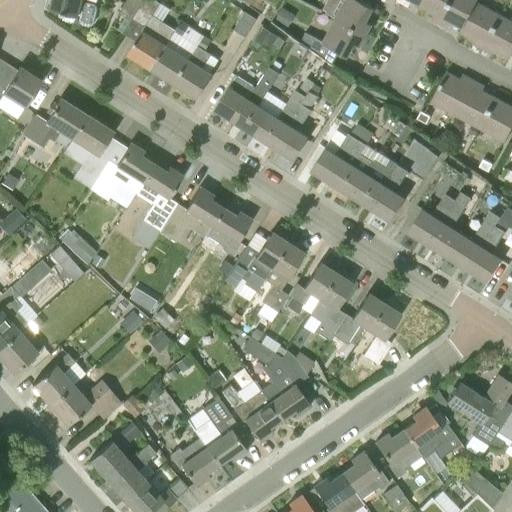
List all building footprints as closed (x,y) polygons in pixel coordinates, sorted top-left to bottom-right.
[(82,0),(47,0),(45,8),(78,16),(82,0)] [(132,18),(142,0),(126,0),(120,10),(132,18)] [(145,26),(128,54),(151,69),(176,30),(151,14),(159,2),(155,0),(142,0),(132,18),(145,26)] [(325,12),(336,18),(367,34),(373,23),(367,20),(375,6),(362,0),(327,0),(323,8),(326,10),(325,12)] [(424,0),(422,5),(436,13),(433,18),(440,21),(451,0),(424,0)] [(477,2),(477,0),(451,0),(440,21),(446,25),(449,19),(463,27),(477,2)] [(477,2),(463,27),(460,32),(485,45),(501,15),(477,2)] [(275,19),(286,26),(294,14),(283,7),(275,19)] [(245,36),(257,18),(245,11),(234,29),(245,36)] [(511,20),(501,15),(485,45),(509,59),(511,53),(511,20)] [(367,34),(336,18),(323,42),(305,32),(300,43),(327,62),(334,49),(348,56),(355,42),(361,45),(367,34)] [(256,40),(270,49),(278,35),(264,26),(256,40)] [(198,44),(184,35),(176,30),(151,69),(174,83),(198,44)] [(198,44),(206,50),(212,40),(204,35),(198,44)] [(278,35),(273,44),(279,48),(285,39),(278,35)] [(214,55),(206,50),(198,44),(174,83),(198,98),(213,74),(205,69),(214,55)] [(17,70),(0,59),(0,90),(3,93),(17,70)] [(19,66),(17,70),(3,93),(25,107),(42,80),(19,66)] [(268,66),(256,87),(235,122),(255,134),(269,111),(259,105),(279,73),(268,66)] [(431,102),(455,115),(474,80),(463,74),(461,78),(447,71),(431,102)] [(215,109),(235,122),(256,87),(236,75),(215,109)] [(255,134),(275,147),(310,91),(310,90),(315,83),(307,77),(298,90),(295,89),(278,117),(269,111),(255,134)] [(485,86),(474,80),(455,115),(480,128),(497,97),(483,90),(485,86)] [(323,88),(315,83),(310,90),(310,91),(318,96),(323,88)] [(310,91),(275,147),(294,159),(309,136),(299,130),(311,110),(310,108),(318,96),(310,91)] [(60,131),(72,138),(87,114),(60,97),(46,120),(35,114),(22,135),(42,147),(48,138),(54,142),(60,131)] [(511,128),(511,105),(497,97),(480,128),(505,141),(511,128)] [(426,124),(431,116),(421,110),(417,119),(426,124)] [(114,131),(87,114),(72,138),(63,152),(81,163),(72,177),(89,187),(103,167),(95,162),(114,131)] [(392,131),(400,136),(407,126),(400,121),(392,131)] [(350,134),(359,139),(365,129),(357,124),(350,134)] [(373,134),(365,129),(359,139),(366,145),(373,134)] [(331,183),(359,139),(350,134),(349,133),(336,154),(326,147),(311,170),(331,183)] [(378,152),(366,145),(359,139),(331,183),(351,195),(378,152)] [(415,139),(404,162),(427,172),(437,149),(415,139)] [(108,159),(103,167),(89,187),(107,199),(118,182),(135,193),(153,164),(141,156),(144,151),(131,142),(116,164),(108,159)] [(371,207),(398,164),(378,152),(351,195),(371,207)] [(488,171),(492,163),(483,158),(478,166),(488,171)] [(162,227),(177,203),(168,197),(183,175),(169,166),(166,172),(153,164),(135,193),(152,203),(141,220),(133,233),(140,238),(138,242),(149,249),(162,227)] [(408,171),(398,164),(371,207),(391,220),(405,198),(395,191),(408,171)] [(502,176),(509,180),(511,174),(511,170),(506,167),(502,176)] [(2,184),(12,190),(18,180),(8,174),(2,184)] [(185,208),(177,203),(162,227),(177,237),(192,213),(211,225),(212,225),(223,207),(211,200),(214,195),(200,186),(185,208)] [(422,208),(408,231),(428,244),(461,191),(452,186),(447,194),(445,193),(432,214),(422,208)] [(470,198),(461,191),(428,244),(448,256),(462,233),(452,227),(470,198)] [(212,225),(211,225),(205,234),(225,247),(223,249),(232,255),(240,242),(238,241),(252,219),(238,210),(235,215),(223,207),(212,225)] [(7,217),(17,228),(25,220),(14,209),(7,217)] [(495,225),(501,215),(491,209),(471,239),(462,233),(448,256),(468,269),(495,225)] [(505,231),(495,225),(468,269),(488,281),(502,259),(492,252),(505,231)] [(87,264),(96,251),(73,229),(62,241),(87,264)] [(264,279),(288,241),(271,231),(255,256),(244,249),(224,280),(234,287),(241,278),(245,281),(244,284),(256,292),(264,279)] [(304,252),(288,241),(264,279),(273,285),(261,301),(277,311),(287,294),(281,290),(304,252)] [(59,264),(68,255),(59,245),(50,253),(59,264)] [(104,260),(95,254),(90,263),(98,269),(104,260)] [(310,313),(336,272),(319,261),(303,287),(297,283),(290,295),(291,296),(285,306),(298,314),(301,308),(310,313)] [(38,262),(11,286),(20,296),(47,273),(38,262)] [(328,339),(338,326),(345,314),(336,308),(353,283),(336,272),(310,313),(309,314),(319,320),(314,330),(328,339)] [(77,284),(39,311),(46,320),(84,293),(77,284)] [(351,318),(345,314),(338,326),(352,335),(359,323),(368,329),(384,303),(368,292),(351,318)] [(147,295),(140,306),(148,311),(155,300),(147,295)] [(0,347),(28,323),(16,310),(20,306),(14,299),(10,302),(9,301),(0,309),(0,347)] [(384,303),(368,329),(376,334),(363,354),(378,364),(391,343),(385,339),(401,313),(384,303)] [(123,322),(133,332),(142,323),(133,313),(123,322)] [(159,313),(153,319),(161,327),(167,321),(159,313)] [(229,322),(235,326),(240,317),(234,314),(229,322)] [(28,323),(0,347),(0,354),(15,372),(27,361),(34,369),(61,345),(52,334),(46,339),(38,331),(36,333),(28,323)] [(250,336),(256,340),(261,333),(255,329),(250,336)] [(158,332),(151,339),(161,350),(169,342),(158,332)] [(294,355),(287,351),(285,349),(281,357),(249,337),(242,348),(266,363),(261,366),(272,382),(262,389),(282,419),(294,410),(297,415),(310,405),(295,384),(307,376),(306,374),(295,357),(294,355)] [(278,345),(274,352),(281,357),(285,349),(278,345)] [(32,385),(50,405),(73,384),(63,372),(75,361),(68,353),(32,385)] [(298,353),(297,354),(295,357),(306,374),(313,363),(298,353)] [(185,356),(175,364),(180,371),(191,364),(185,356)] [(166,372),(171,380),(177,376),(172,368),(166,372)] [(214,390),(227,381),(219,370),(206,379),(214,390)] [(479,422),(476,426),(493,437),(494,435),(495,435),(496,432),(510,409),(511,406),(511,405),(504,399),(511,386),(511,383),(498,374),(483,397),(459,382),(447,401),(479,422)] [(73,384),(50,405),(67,425),(92,403),(104,417),(121,402),(102,380),(84,396),(73,384)] [(282,419),(262,389),(243,402),(230,384),(221,390),(243,421),(245,420),(260,441),(273,432),(270,427),(282,419)] [(162,393),(157,386),(144,397),(149,403),(162,393)] [(440,408),(447,403),(437,389),(430,395),(440,408)] [(135,415),(143,408),(131,395),(123,402),(135,415)] [(199,437),(218,464),(230,455),(233,460),(247,450),(232,429),(230,431),(224,422),(232,416),(218,397),(202,408),(210,420),(195,431),(199,437)] [(404,429),(422,454),(424,457),(434,449),(439,457),(455,446),(460,442),(449,427),(446,422),(440,426),(425,406),(412,415),(416,420),(404,429)] [(496,432),(495,435),(494,435),(495,436),(503,441),(502,442),(504,443),(507,445),(510,441),(511,441),(511,410),(510,409),(496,432)] [(140,433),(130,423),(120,432),(130,443),(140,433)] [(403,467),(422,454),(404,429),(392,437),(388,432),(375,442),(390,463),(388,464),(397,477),(406,470),(403,467)] [(495,436),(494,437),(489,445),(493,448),(499,447),(502,442),(503,441),(495,436)] [(206,472),(218,464),(199,437),(181,450),(179,447),(170,454),(179,466),(181,465),(196,486),(209,477),(206,472)] [(129,460),(128,460),(111,440),(89,459),(107,480),(129,460)] [(465,449),(460,442),(455,446),(464,460),(472,454),(465,449)] [(147,443),(128,460),(129,460),(107,480),(124,499),(146,480),(137,470),(145,463),(145,462),(155,452),(147,443)] [(354,464),(341,473),(360,498),(378,485),(380,489),(389,482),(380,470),(378,471),(363,450),(350,459),(354,464)] [(491,507),(501,494),(486,481),(472,470),(465,483),(477,494),(478,493),(491,507)] [(360,498),(341,473),(329,481),(326,476),(313,486),(328,507),(326,508),(328,511),(347,511),(362,501),(360,498)] [(160,495),(146,480),(124,499),(135,511),(149,511),(155,507),(160,511),(188,488),(179,478),(160,495)] [(0,499),(0,511),(37,511),(43,507),(20,481),(0,499)] [(398,511),(413,511),(415,510),(408,501),(396,484),(383,493),(396,511),(397,510),(398,511)] [(458,511),(446,511),(432,497),(416,511),(489,511),(493,509),(491,507),(478,493),(477,494),(458,511)] [(286,511),(314,511),(302,494),(288,503),(292,508),(286,511)]
